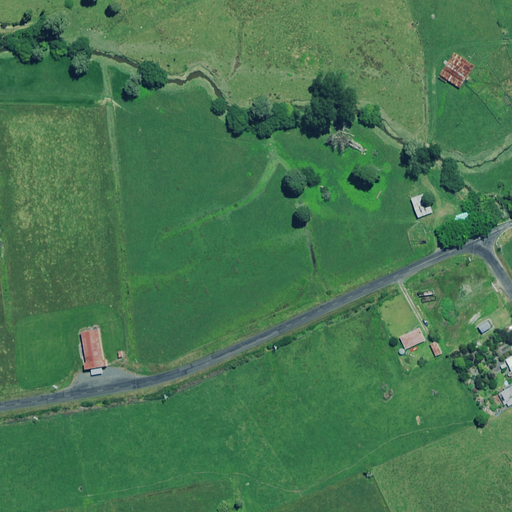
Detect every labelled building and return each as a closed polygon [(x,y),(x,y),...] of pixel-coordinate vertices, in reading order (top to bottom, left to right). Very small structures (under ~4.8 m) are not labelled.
[(460,89),(475,65),(455,52),(439,76),(460,89)] [(427,192),(410,198),(418,219),(434,213),(427,192)] [(468,219),(467,211),(454,212),(455,220),(468,219)] [(491,328),(487,321),(478,327),(482,333),(491,328)] [(100,366),(93,329),(77,332),(84,369),(100,366)] [(426,341),(420,329),(400,338),(406,350),(426,341)] [(442,354),(437,342),(430,345),(436,357),(442,354)] [(511,405),(511,387),(498,395),(504,405),(507,404),(509,407),(511,405)]
